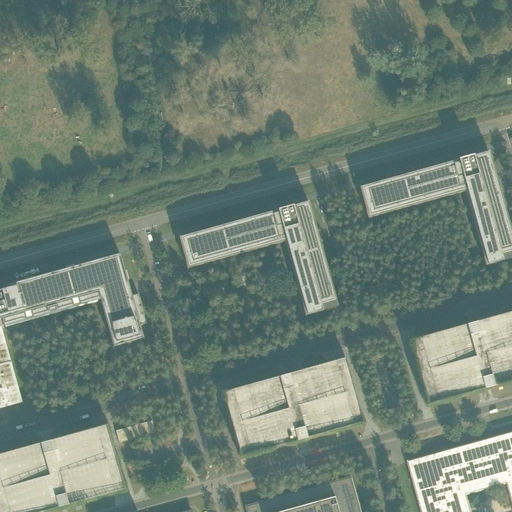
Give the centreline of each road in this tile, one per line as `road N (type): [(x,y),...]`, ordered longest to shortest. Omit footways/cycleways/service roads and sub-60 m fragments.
road 1 (tertiary): [(142,224),(503,123)]
road 2 (unclassified): [(187,384),(511,292)]
road 3 (unclassified): [(215,485),(511,404)]
road 4 (unclassified): [(0,429),(187,384)]
road 5 (unclassified): [(142,224),(187,384)]
road 6 (tertiary): [(0,263),(142,224)]
